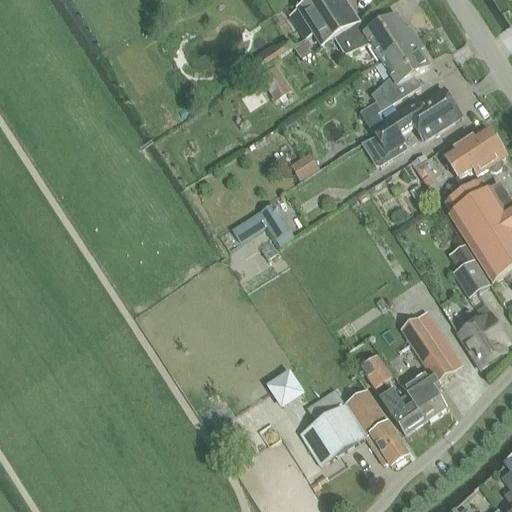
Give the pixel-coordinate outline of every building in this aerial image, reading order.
[(323,51),(336,43),(361,27),(343,0),(317,0),(298,13),(306,26),(314,38),(323,51)] [(411,43),(394,18),(374,31),(368,22),(361,27),(336,43),(345,57),(371,47),(381,62),(411,43)] [(306,26),(299,31),(306,43),(314,38),(306,26)] [(411,43),(381,62),(392,78),(372,99),(383,116),(414,95),(405,82),(427,68),(411,43)] [(296,54),(303,64),(313,57),(311,54),(314,52),(310,45),(296,54)] [(293,97),(277,73),(261,83),(277,107),(293,97)] [(463,120),(445,93),(422,108),(420,104),(386,126),(390,132),(379,140),(388,156),(403,147),(398,138),(415,128),(426,144),(463,120)] [(452,171),(460,183),(474,174),(478,179),(489,172),(490,174),(496,175),(503,171),(504,165),(502,162),(506,159),(497,145),(488,131),(450,156),(444,160),(452,171)] [(321,174),(312,159),(291,171),(301,186),(321,174)] [(412,166),(415,171),(424,165),(421,161),(412,166)] [(422,180),(427,177),(430,170),(426,165),(416,171),(422,180)] [(447,209),(497,286),(505,281),(511,276),(511,228),(491,196),(486,200),(479,189),(447,209)] [(277,243),(287,237),(271,211),(233,234),(241,247),(269,230),(277,243)] [(455,276),(470,301),(490,289),(475,264),(459,274),(455,276)] [(501,293),(509,287),(505,281),(497,286),(501,293)] [(496,355),(508,348),(491,321),(462,339),(484,373),(501,363),(496,355)] [(404,394),(408,400),(426,427),(447,413),(436,396),(442,392),(439,388),(455,377),(418,322),(402,333),(430,376),(404,394)] [(378,362),(363,372),(377,394),(393,383),(378,362)] [(289,371),(264,386),(269,393),(227,419),(238,438),(305,397),(289,371)] [(337,394),(308,413),(319,430),(348,412),(337,394)] [(393,472),(411,461),(371,397),(348,412),(319,430),(303,441),(322,471),(372,440),(393,472)] [(406,440),(426,427),(408,400),(401,404),(396,397),(383,406),(406,440)] [(229,424),(213,429),(219,448),(235,443),(229,424)] [(511,509),(511,474),(502,483),(511,495),(505,500),(511,509)]
